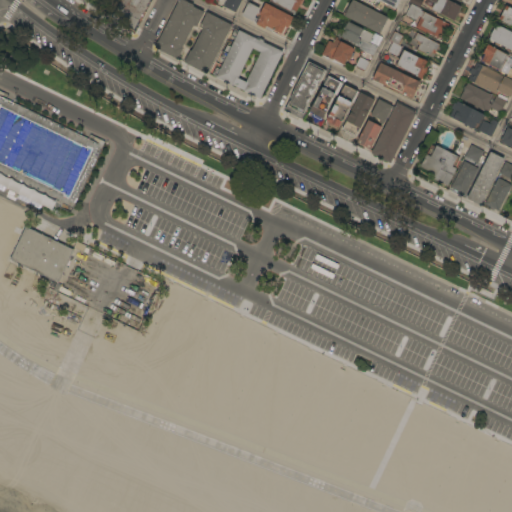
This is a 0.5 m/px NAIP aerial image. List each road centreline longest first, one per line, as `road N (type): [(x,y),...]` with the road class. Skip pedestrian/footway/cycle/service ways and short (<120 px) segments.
road 1 (tertiary): [(511,246),(265,126)]
road 2 (tertiary): [(265,126),(138,60),(52,0)]
road 3 (tertiary): [(0,5),(130,97),(203,135)]
road 4 (tertiary): [(249,159),(455,255)]
road 5 (residential): [(485,0),(392,190)]
road 6 (residential): [(265,126),(329,0)]
